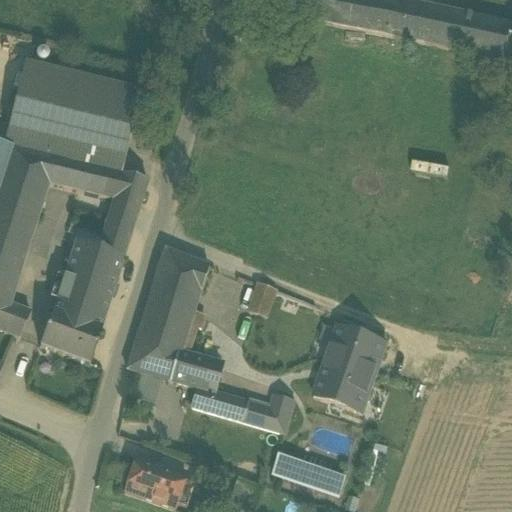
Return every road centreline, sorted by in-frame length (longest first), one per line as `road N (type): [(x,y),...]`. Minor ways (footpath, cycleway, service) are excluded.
road 1 (unclassified): [(214,0),(79,511)]
road 2 (track): [(152,244),(413,345),(511,356)]
